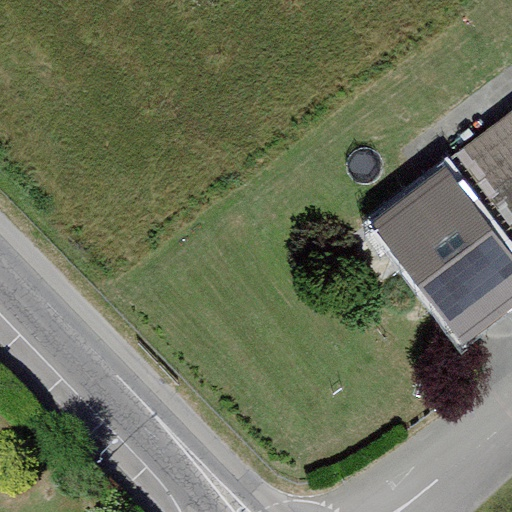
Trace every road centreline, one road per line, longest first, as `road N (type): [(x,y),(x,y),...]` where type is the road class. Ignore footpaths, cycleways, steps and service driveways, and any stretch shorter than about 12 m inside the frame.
road 1 (tertiary): [(0,262),(240,511)]
road 2 (residential): [(382,511),(511,412)]
